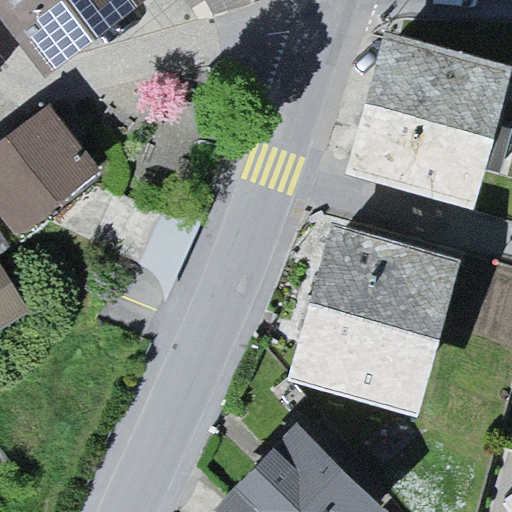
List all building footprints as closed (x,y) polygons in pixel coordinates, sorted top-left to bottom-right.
[(130,0),(0,0),(0,4),(43,64),(130,0)] [(215,0),(220,9),(237,0),(215,0)] [(511,70),(511,52),(388,24),(351,164),(482,201),(511,70)] [(0,209),(24,240),(106,175),(53,110),(0,151),(0,209)] [(339,214),(292,372),(421,408),(464,253),(339,214)] [(0,218),(0,327),(40,304),(4,253),(14,250),(0,218)] [(220,511),(386,511),(299,429),(220,511)] [(511,511),(511,481),(499,491),(505,511),(511,511)]
